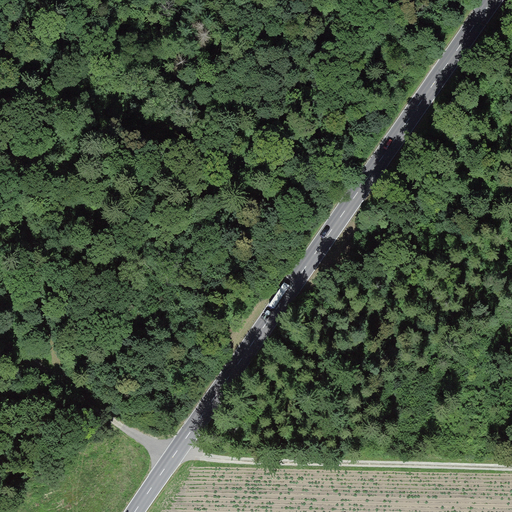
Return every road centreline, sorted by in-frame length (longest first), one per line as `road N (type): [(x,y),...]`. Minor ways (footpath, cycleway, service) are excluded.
road 1 (tertiary): [(492,0),(136,511)]
road 2 (track): [(0,345),(135,435),(194,456),(511,466)]
road 3 (track): [(59,387),(0,65)]
